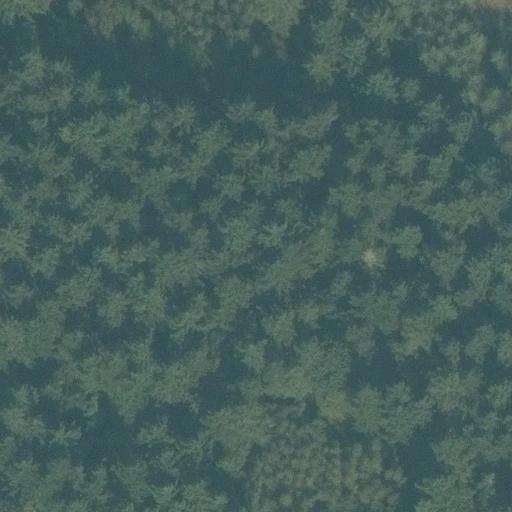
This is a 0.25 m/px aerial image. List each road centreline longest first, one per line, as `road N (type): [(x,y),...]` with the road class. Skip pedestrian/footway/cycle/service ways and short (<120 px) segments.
road 1 (track): [(0,234),(333,0)]
road 2 (track): [(511,389),(344,511)]
